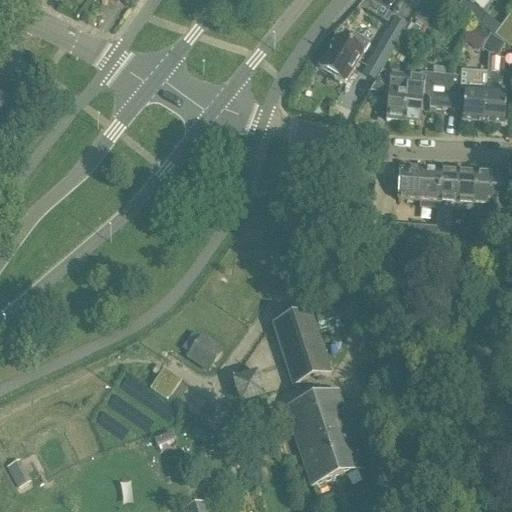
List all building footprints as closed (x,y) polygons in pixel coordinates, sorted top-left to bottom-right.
[(462,0),(464,1),(456,11),(478,27),(485,18),(471,7),(476,0),(462,0)] [(411,26),(406,34),(415,40),(423,27),(424,28),(435,9),(425,4),(414,22),(416,23),(414,28),(411,26)] [(511,13),(495,38),(511,49),(511,13)] [(355,36),(348,20),(333,36),(336,42),(320,70),(319,69),(319,70),(334,79),(334,83),(339,85),(342,84),(346,86),(346,85),(345,85),(363,56),(364,56),(364,55),(370,45),(368,44),(373,36),(359,28),(355,36)] [(395,21),(363,76),(374,82),(403,33),(406,27),(395,21)] [(489,36),(472,28),(464,44),(480,53),(489,36)] [(406,34),(403,33),(398,44),(409,50),(410,46),(418,50),(422,44),(415,40),(406,34)] [(485,81),(483,127),(504,128),(507,96),(497,95),(498,88),(501,85),(503,62),(501,62),(498,58),(504,47),(490,37),(482,53),(489,57),(487,80),(485,80),(485,81)] [(386,123),(404,125),(408,81),(408,78),(395,77),(395,74),(390,73),(390,75),(381,74),(371,93),(388,95),(386,123)] [(460,80),(420,76),(420,79),(408,78),(408,81),(404,125),(420,126),(423,97),(425,97),(430,103),(429,110),(458,113),(460,80)] [(485,81),(485,80),(474,79),(474,93),(464,92),(462,125),(483,127),(485,81)] [(0,98),(0,129),(10,116),(4,111),(8,104),(0,98)] [(422,191),(423,173),(409,172),(408,173),(401,173),(399,202),(406,202),(406,204),(420,205),(421,191),(422,191)] [(438,206),(440,174),(423,173),(422,191),(421,191),(420,205),(420,211),(437,212),(437,210),(438,206)] [(456,207),(458,176),(440,174),(438,206),(437,210),(437,212),(456,214),(456,207)] [(472,215),(473,208),(475,177),(458,176),(456,207),(456,214),(472,215)] [(506,179),(475,177),(473,208),(472,215),(489,216),(487,238),(502,239),(506,179)] [(359,213),(360,201),(352,200),(351,212),(359,213)] [(417,258),(419,229),(391,226),(388,263),(393,263),(396,265),(406,268),(416,268),(416,261),(417,261),(417,259),(417,258)] [(423,262),(435,262),(436,242),(436,230),(419,229),(417,258),(417,259),(417,261),(416,261),(416,268),(423,268),(423,262)] [(450,243),(436,242),(435,262),(449,263),(450,243)] [(464,244),(450,243),(449,263),(463,264),(464,244)] [(483,248),(471,248),(470,260),(483,261),(483,248)] [(337,284),(329,287),(332,295),(340,292),(337,284)] [(340,311),(316,318),(319,328),(343,321),(340,311)] [(293,389),(330,377),(311,316),(274,328),(275,329),(273,329),(293,389)] [(209,373),(223,353),(201,338),(187,359),(209,373)] [(168,404),(170,400),(182,383),(164,371),(159,378),(150,391),(168,404)] [(257,374),(232,383),(240,407),(266,399),(257,374)] [(312,487),(362,472),(337,396),(288,412),(312,487)] [(7,470),(19,492),(31,485),(19,464),(7,470)] [(209,511),(207,503),(184,510),(184,511),(209,511)]
